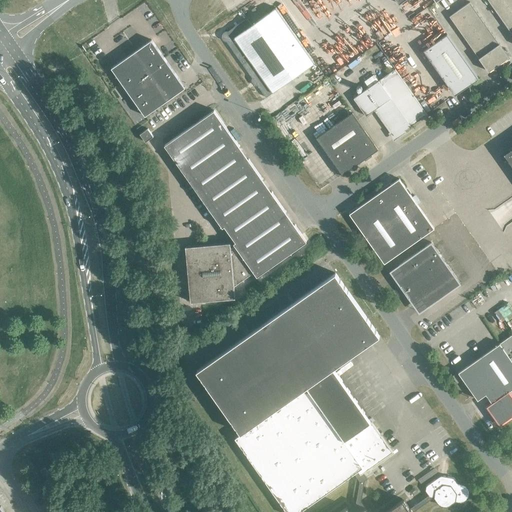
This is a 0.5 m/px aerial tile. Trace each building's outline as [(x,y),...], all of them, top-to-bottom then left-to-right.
[(511,0),(487,0),(511,34),(511,0)] [(470,2),(460,9),(449,17),(453,21),(452,21),(453,22),(456,26),(456,27),(462,35),(463,36),(466,40),(465,40),(466,41),(466,40),(472,49),(473,50),(475,54),(476,54),(482,63),(488,72),(509,57),(503,49),(470,2)] [(315,63),(276,8),(245,29),(241,23),(228,32),(227,32),(225,32),(224,32),(223,33),(222,34),(222,35),(222,37),(222,38),(222,39),(223,40),(224,41),(225,42),(226,42),(227,42),(252,78),(252,79),(252,80),(252,81),(252,82),(253,82),(253,83),(253,84),(254,85),(255,85),(256,85),(257,86),(259,88),(266,98),(315,63)] [(478,79),(447,34),(424,50),(426,53),(428,52),(456,92),(466,85),(467,87),(478,79)] [(151,40),(135,51),(111,68),(122,84),(122,85),(123,84),(128,92),(127,92),(128,93),(128,92),(145,116),(185,88),(151,40)] [(427,115),(395,69),(354,98),(366,116),(374,110),(394,138),(427,115)] [(257,276),(306,242),(295,225),(293,226),(284,213),(285,212),(272,192),(270,194),(260,181),(262,179),(249,159),(247,161),(237,148),(239,146),(214,110),(165,145),(223,227),(225,226),(236,242),(234,243),(235,246),(232,248),(231,248),(230,242),(185,247),(188,270),(190,270),(191,279),(188,279),(190,302),(235,298),(234,286),(254,272),(257,276)] [(378,149),(352,112),(316,138),(342,175),(378,149)] [(145,142),(146,142),(153,137),(148,129),(140,134),(145,142)] [(434,229),(399,179),(350,214),(385,263),(434,229)] [(404,274),(396,280),(413,305),(422,299),(427,307),(460,284),(431,243),(398,266),(404,274)] [(380,336),(336,273),(197,371),(241,434),(235,438),(287,511),(299,511),(354,473),(360,481),(356,502),(362,510),(358,511),(351,511),(347,506),(339,511),(369,511),(366,507),(362,501),(365,480),(361,474),(393,452),(334,368),(380,336)] [(511,334),(458,372),(478,400),(486,394),(492,403),(487,406),(492,413),(493,412),(497,417),(495,418),(500,424),(511,416),(511,334)] [(40,471),(44,477),(49,474),(45,468),(40,471)] [(404,499),(385,511),(413,511),(434,497),(440,505),(447,506),(455,501),(462,502),(468,498),(470,491),(465,484),(458,483),(454,478),(441,476),(427,486),(426,490),(429,495),(410,508),(404,499)]
